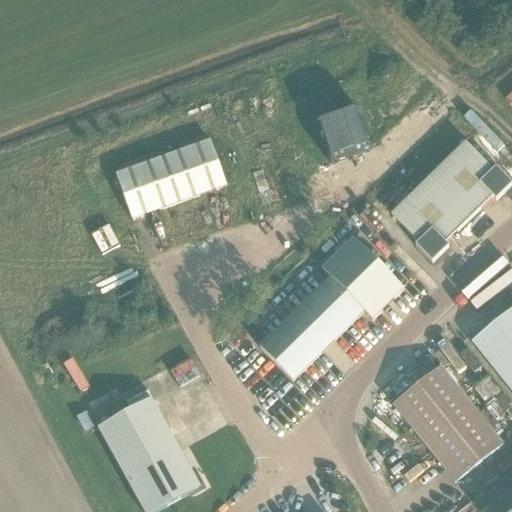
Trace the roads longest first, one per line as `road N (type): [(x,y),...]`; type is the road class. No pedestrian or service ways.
road 1 (unclassified): [(316,206),(165,264),(277,469)]
road 2 (unclassified): [(340,432),(349,389),(511,231)]
